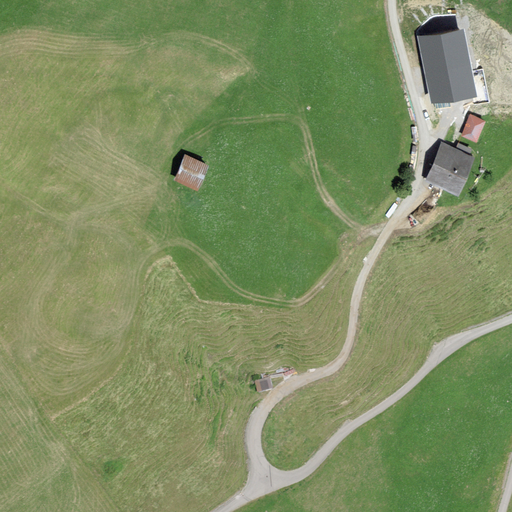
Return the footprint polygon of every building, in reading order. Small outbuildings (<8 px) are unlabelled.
[(461,33),(422,41),(435,103),(474,96),(461,33)] [(490,109),(471,100),(457,132),(476,140),(490,109)] [(472,151),(441,138),(424,182),(455,194),(472,151)] [(210,165),(182,150),(167,178),(195,193),(210,165)] [(256,379),(256,390),(272,390),(272,378),(256,379)]
